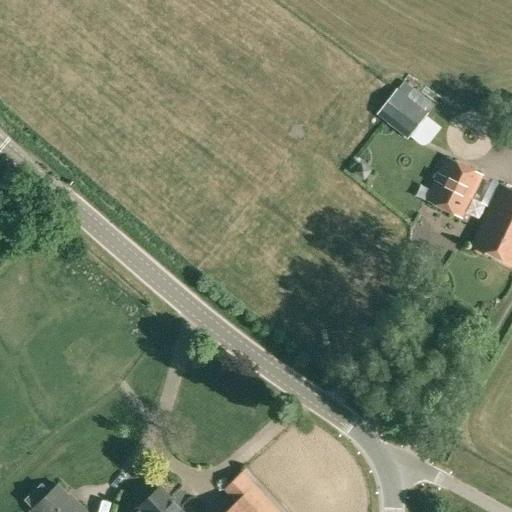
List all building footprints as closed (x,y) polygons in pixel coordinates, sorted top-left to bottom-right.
[(407,139),(434,104),(404,81),(377,115),(407,139)] [(511,99),(500,122),(511,128),(511,99)] [(482,174),(447,156),(425,199),(461,217),(482,174)] [(361,162),(354,171),(363,178),(370,169),(361,162)] [(511,189),(501,184),(471,244),(511,265),(511,189)] [(453,234),(439,236),(442,259),(457,257),(453,234)] [(287,511),(245,468),(229,483),(224,489),(235,501),(224,511),(287,511)] [(57,484),(48,492),(41,484),(25,499),(37,511),(85,511),(77,503),(76,504),(57,484)] [(141,511),(140,511),(182,511),(159,486),(137,507),(141,511)]
